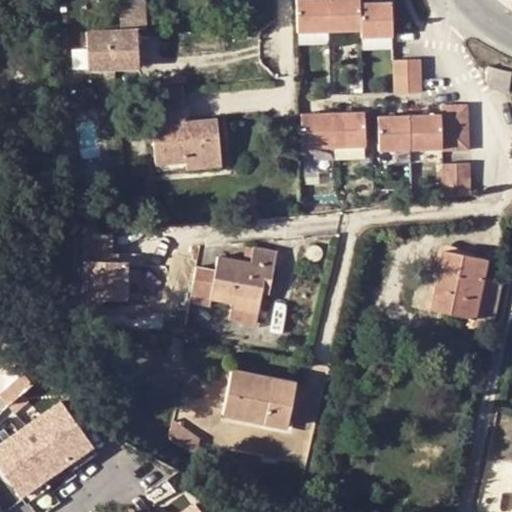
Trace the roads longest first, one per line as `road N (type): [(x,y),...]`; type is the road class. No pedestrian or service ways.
road 1 (track): [(319,363),(352,218),(495,202),(511,164)]
road 2 (track): [(511,290),(465,511)]
road 3 (residential): [(469,0),(444,44),(499,140)]
